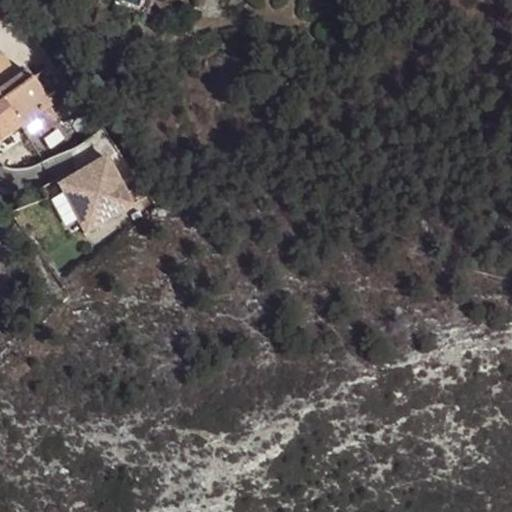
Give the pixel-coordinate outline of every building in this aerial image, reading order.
[(0,0),(0,14),(11,7),(5,0),(0,0)] [(153,0),(113,0),(111,6),(147,19),(153,0)] [(15,72),(2,54),(0,55),(0,141),(19,127),(30,142),(59,122),(48,106),(50,105),(21,67),(15,72)] [(81,172),(94,192),(117,178),(103,157),(81,172)] [(87,233),(133,203),(117,178),(94,192),(81,172),(57,187),(87,233)]
